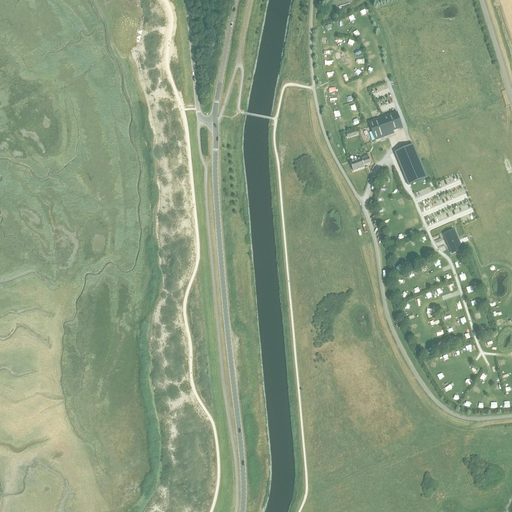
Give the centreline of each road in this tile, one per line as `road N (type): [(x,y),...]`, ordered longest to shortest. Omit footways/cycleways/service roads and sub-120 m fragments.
road 1 (unclassified): [(511,416),(448,411),(399,346),(372,233),(322,128),(310,57),(312,0)]
road 2 (tertiary): [(242,511),(215,121)]
road 3 (residential): [(215,121),(197,108),(187,0)]
road 4 (tertiary): [(215,121),(234,0)]
